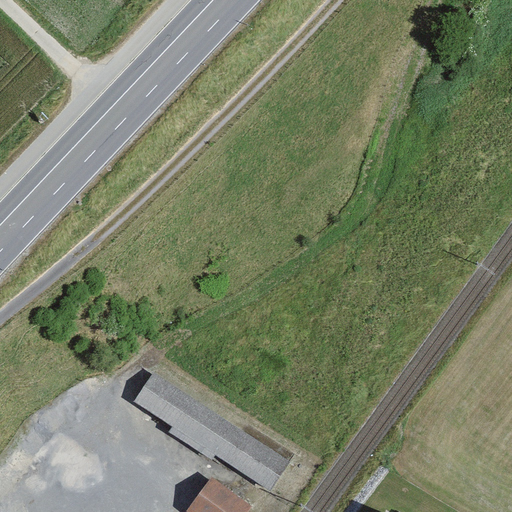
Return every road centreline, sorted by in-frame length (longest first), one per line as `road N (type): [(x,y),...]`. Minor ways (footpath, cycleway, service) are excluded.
road 1 (primary): [(226,0),(0,239)]
road 2 (track): [(1,0),(119,112)]
